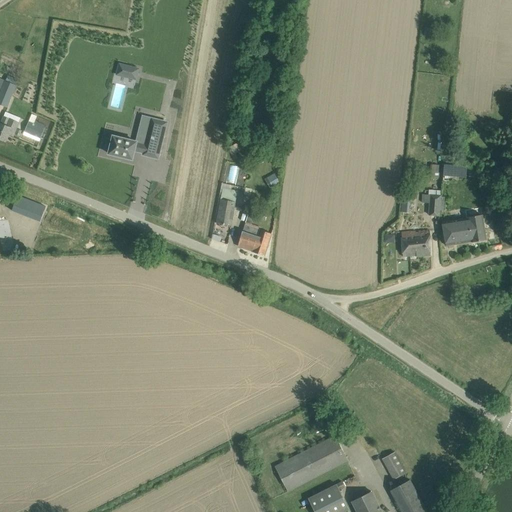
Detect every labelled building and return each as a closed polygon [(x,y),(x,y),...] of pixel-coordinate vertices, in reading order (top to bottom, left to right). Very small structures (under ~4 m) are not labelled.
[(131,67),(128,78),(136,80),(139,69),(131,67)] [(0,105),(7,108),(17,81),(7,77),(5,82),(0,80),(0,105)] [(69,111),(63,138),(94,145),(98,129),(83,126),(85,115),(69,111)] [(37,116),(32,114),(25,132),(41,138),(46,125),(35,121),(37,116)] [(0,123),(0,139),(6,142),(9,134),(13,136),(19,123),(4,117),(1,124),(0,123)] [(107,141),(105,149),(110,150),(109,154),(132,159),(134,150),(144,153),(143,155),(158,158),(167,122),(152,119),(145,147),(136,145),(136,144),(113,138),(112,142),(107,141)] [(442,164),(441,176),(465,176),(465,165),(442,164)] [(236,181),(238,167),(230,165),(227,180),(236,181)] [(430,177),(438,178),(439,166),(431,165),(430,177)] [(469,166),(468,177),(479,178),(480,167),(469,166)] [(274,174),(266,179),(270,187),(279,182),(274,174)] [(222,195),(217,223),(231,226),(238,192),(223,188),(222,195)] [(431,194),(428,214),(439,216),(441,195),(431,194)] [(253,252),(264,255),(271,234),(260,230),(260,228),(251,225),(252,222),(250,215),(248,214),(243,231),(238,246),(253,251),(253,252)] [(483,215),(442,222),(446,246),(472,241),(472,242),(486,240),(483,215)] [(401,232),(403,257),(417,255),(417,257),(430,255),(428,231),(428,230),(401,232)] [(275,467),(288,491),(348,461),(339,443),(344,441),(340,433),(275,467)] [(382,459),(394,480),(406,473),(395,452),(382,459)] [(390,490),(402,511),(427,511),(410,480),(390,490)] [(308,499),(314,511),(343,511),(349,509),(339,490),(345,487),(342,481),(308,499)] [(381,511),(372,491),(352,501),(357,511),(381,511)]
